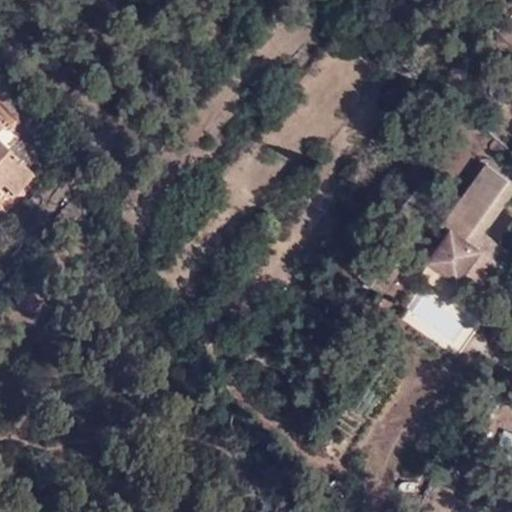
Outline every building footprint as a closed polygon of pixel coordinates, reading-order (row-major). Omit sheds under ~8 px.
[(0,184),(1,184),(14,196),(33,175),(0,144),(0,127),(2,125),(0,123),(0,184)] [(465,242),(509,182),(488,167),(442,229),(450,235),(452,233),(465,242)] [(421,181),(387,224),(408,240),(442,196),(421,181)] [(511,197),(511,184),(509,182),(465,242),(497,265),(506,270),(511,261),(511,255),(485,235),(511,197)] [(497,265),(465,242),(452,233),(450,235),(430,263),(476,295),(497,265)] [(378,249),(391,259),(400,248),(388,237),(378,249)] [(374,280),(385,290),(404,269),(391,259),(374,280)] [(493,324),(486,331),(486,336),(491,340),(498,340),(503,334),(503,326),(499,325),(493,324)]
